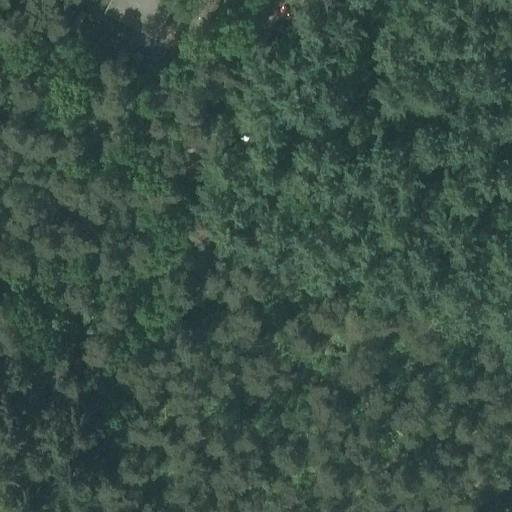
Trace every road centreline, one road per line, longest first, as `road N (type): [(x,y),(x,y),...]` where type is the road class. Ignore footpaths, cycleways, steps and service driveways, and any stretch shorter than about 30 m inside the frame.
road 1 (track): [(0,91),(199,163)]
road 2 (track): [(199,163),(268,0)]
